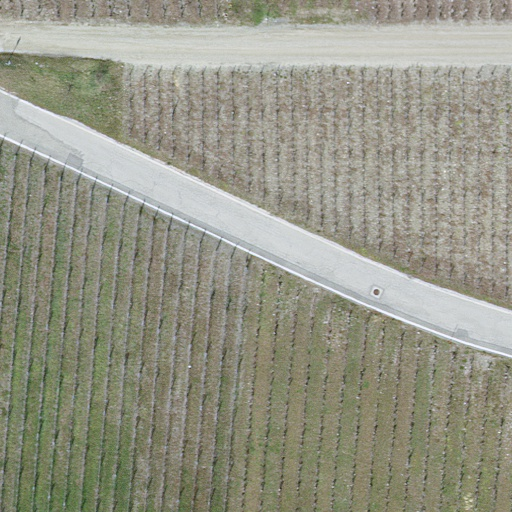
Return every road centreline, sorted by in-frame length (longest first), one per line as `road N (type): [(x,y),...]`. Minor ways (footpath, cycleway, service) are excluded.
road 1 (unclassified): [(511,343),(456,329),(0,104)]
road 2 (track): [(511,48),(0,48)]
